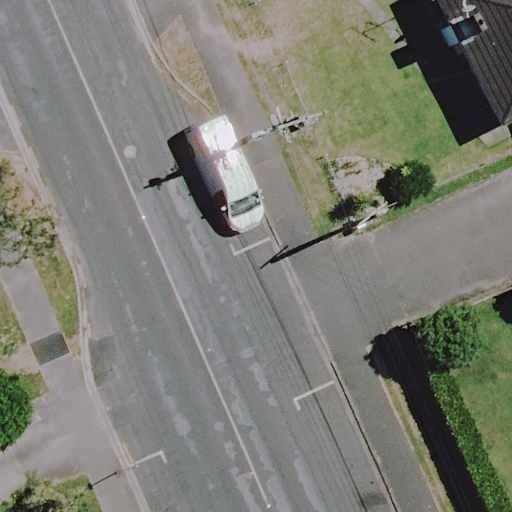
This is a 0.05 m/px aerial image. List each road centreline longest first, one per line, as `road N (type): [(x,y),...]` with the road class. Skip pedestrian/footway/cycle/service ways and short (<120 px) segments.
road 1 (tertiary): [(268,511),(49,0)]
road 2 (unknown): [(190,331),(511,204)]
